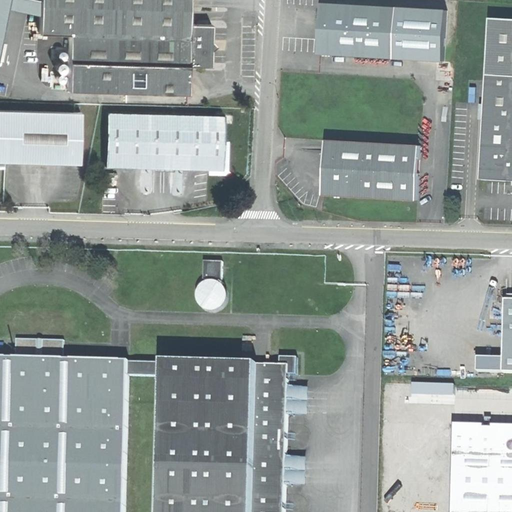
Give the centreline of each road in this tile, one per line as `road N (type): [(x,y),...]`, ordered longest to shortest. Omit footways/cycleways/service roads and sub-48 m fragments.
road 1 (residential): [(0,227),(259,234)]
road 2 (residential): [(259,234),(511,241)]
road 3 (unclassified): [(259,234),(273,0)]
